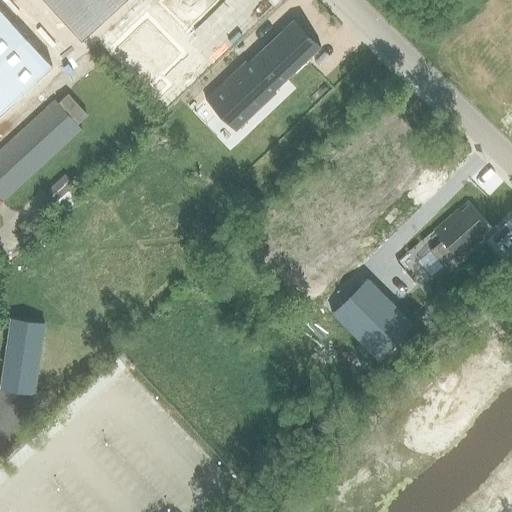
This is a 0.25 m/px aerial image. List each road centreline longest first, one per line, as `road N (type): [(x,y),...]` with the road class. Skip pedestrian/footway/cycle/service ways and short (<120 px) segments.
road 1 (residential): [(345,0),(511,162)]
road 2 (unknown): [(0,493),(107,389)]
